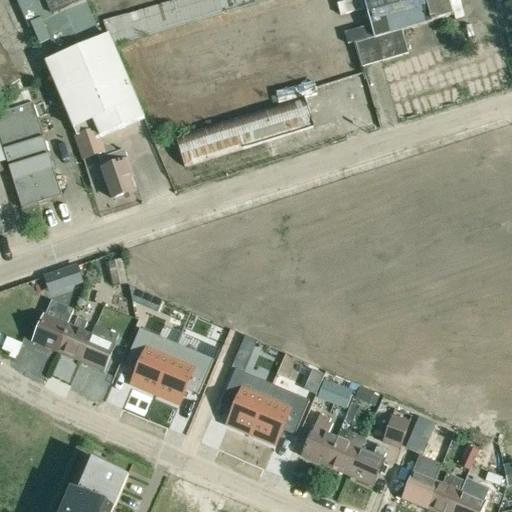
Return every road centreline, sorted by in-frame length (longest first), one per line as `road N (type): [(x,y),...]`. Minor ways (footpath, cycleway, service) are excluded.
road 1 (unclassified): [(0,278),(511,106)]
road 2 (residential): [(168,455),(0,374)]
road 3 (residential): [(303,511),(168,455)]
